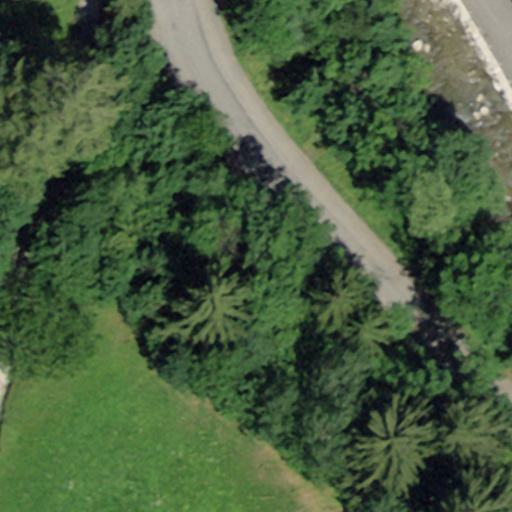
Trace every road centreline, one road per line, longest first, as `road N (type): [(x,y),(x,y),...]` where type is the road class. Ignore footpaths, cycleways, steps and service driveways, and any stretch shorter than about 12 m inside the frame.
road 1 (residential): [(184,0),(198,42),(259,137),(511,418)]
road 2 (track): [(93,0),(40,274),(0,392)]
